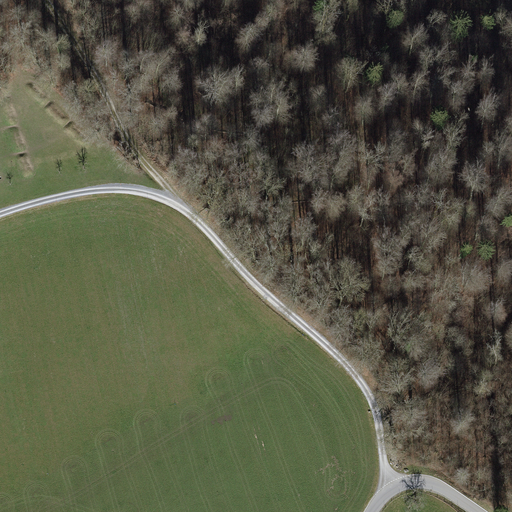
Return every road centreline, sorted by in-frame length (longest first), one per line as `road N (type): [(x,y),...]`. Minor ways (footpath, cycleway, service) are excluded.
road 1 (track): [(390,489),(376,410),(352,364),(258,288),(179,202),(118,185),(50,196),(0,215)]
road 2 (track): [(45,0),(127,141),(179,202)]
